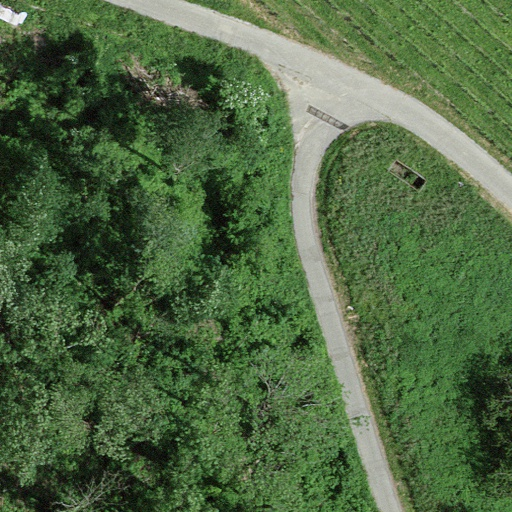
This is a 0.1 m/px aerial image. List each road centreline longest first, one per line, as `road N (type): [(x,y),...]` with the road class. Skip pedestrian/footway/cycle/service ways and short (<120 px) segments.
road 1 (track): [(331,76),(313,244),(397,511)]
road 2 (track): [(106,0),(331,76)]
road 3 (track): [(511,193),(402,107),(331,76)]
